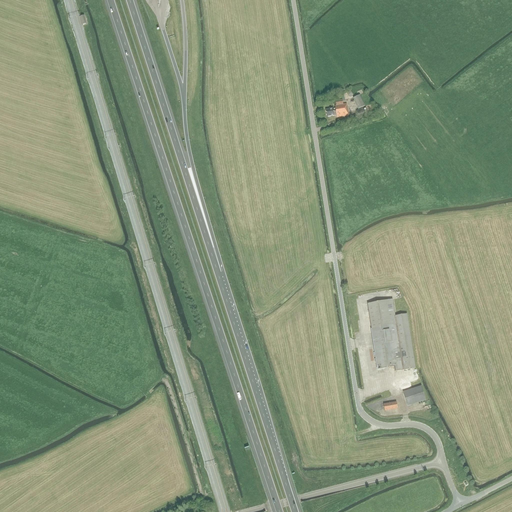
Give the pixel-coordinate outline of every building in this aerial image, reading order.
[(358,109),(364,106),(359,95),(353,98),(358,109)] [(342,100),(335,101),(336,105),(335,106),(335,110),(334,110),(333,108),(329,109),(330,109),(326,110),(327,117),(335,116),(336,115),(337,118),(349,116),(348,107),(347,107),(346,104),(343,104),(343,101),(342,100)] [(395,316),(393,300),(368,304),(375,352),(374,353),(374,355),(376,355),(378,369),(394,367),(395,372),(415,368),(407,315),(395,316)] [(408,406),(426,400),(421,386),(403,392),(408,406)] [(384,411),(398,409),(396,402),(383,404),(384,411)]
